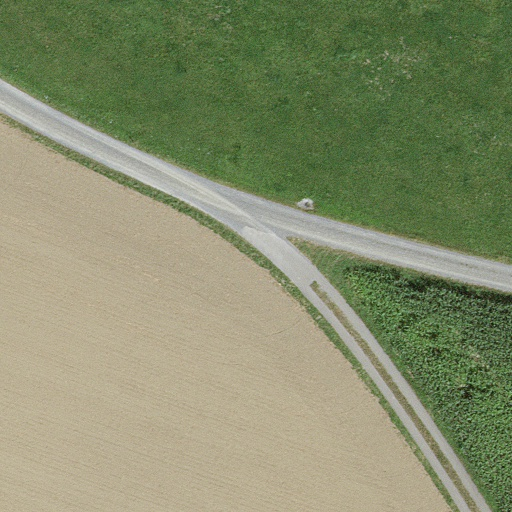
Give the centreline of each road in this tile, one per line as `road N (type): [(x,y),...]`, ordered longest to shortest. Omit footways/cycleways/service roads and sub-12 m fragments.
road 1 (track): [(0,98),(228,206),(511,272)]
road 2 (track): [(466,511),(367,351),(310,278),(228,206)]
